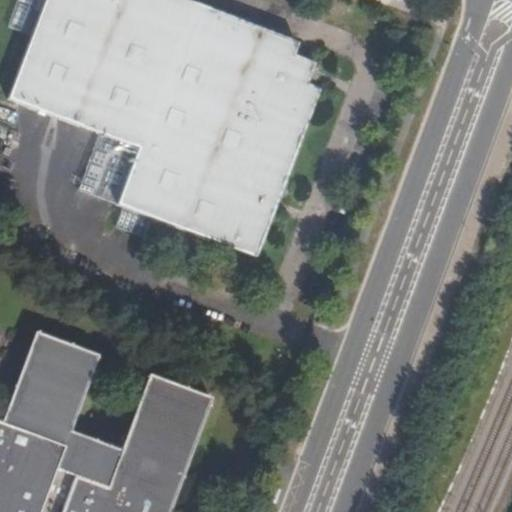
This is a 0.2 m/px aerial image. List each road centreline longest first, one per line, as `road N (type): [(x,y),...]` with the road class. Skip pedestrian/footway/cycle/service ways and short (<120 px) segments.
road 1 (tertiary): [(494,0),(298,511)]
road 2 (tertiary): [(343,511),(511,54)]
